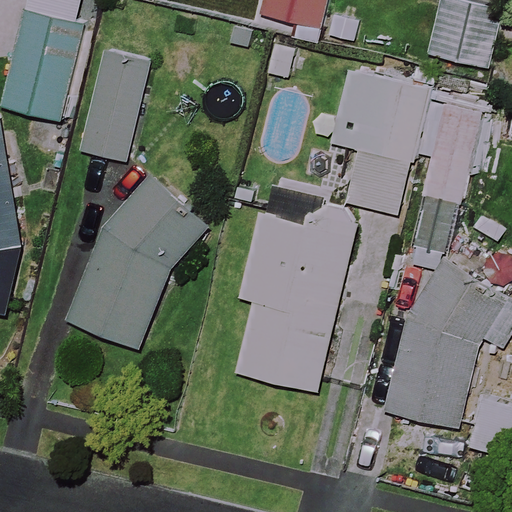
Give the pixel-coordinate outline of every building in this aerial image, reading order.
[(328,0),(263,0),(261,11),(321,28),(328,0)] [(503,17),(451,0),(447,0),(431,52),(486,70),(503,17)] [(85,26),(27,12),(4,106),(62,121),(85,26)] [(151,66),(107,55),(84,149),(128,160),(151,66)] [(419,152),(430,102),(433,87),(352,69),(335,143),(361,149),(349,202),(405,215),(419,152)] [(312,98),(274,87),(255,154),(292,165),(312,98)] [(0,313),(8,316),(23,266),(8,122),(0,122),(0,313)] [(101,238),(76,319),(147,348),(172,287),(213,224),(157,179),(101,238)] [(363,216),(317,205),(313,223),(266,211),(246,297),(256,299),(239,371),(322,391),(363,216)] [(502,282),(429,262),(389,408),(462,428),(502,282)]
